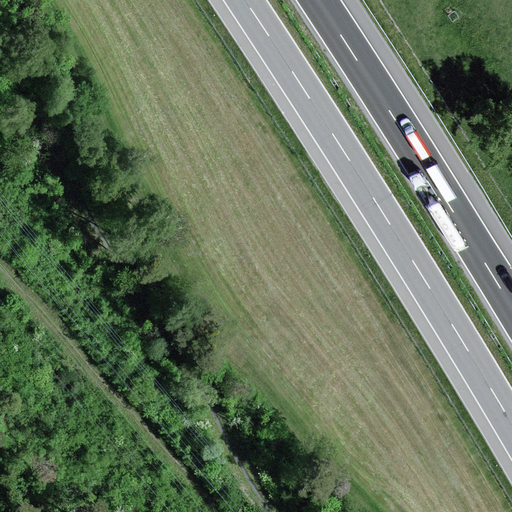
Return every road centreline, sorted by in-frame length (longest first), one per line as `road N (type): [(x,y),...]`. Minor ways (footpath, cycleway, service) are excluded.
road 1 (motorway): [(239,0),(511,424)]
road 2 (motorway): [(511,304),(319,0)]
